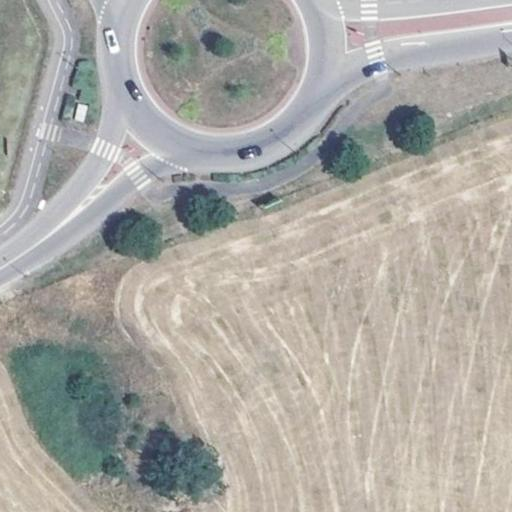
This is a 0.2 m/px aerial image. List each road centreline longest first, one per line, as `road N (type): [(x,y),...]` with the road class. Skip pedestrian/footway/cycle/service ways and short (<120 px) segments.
road 1 (secondary): [(324,80),(404,53),(511,37)]
road 2 (secondary): [(194,152),(234,154),(273,142),(304,116),(324,80)]
road 3 (tertiary): [(55,229),(136,175),(194,152)]
road 4 (tertiary): [(123,93),(106,148),(55,229)]
